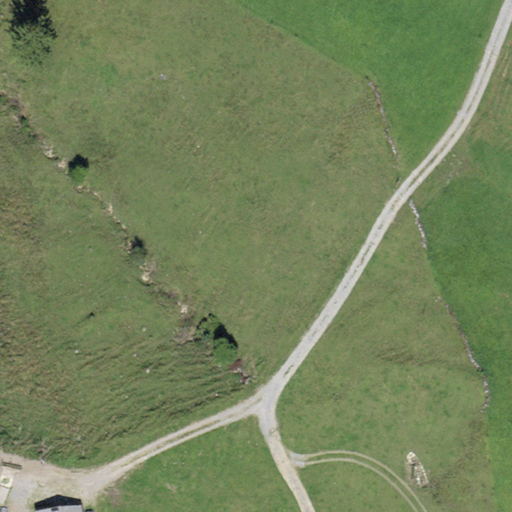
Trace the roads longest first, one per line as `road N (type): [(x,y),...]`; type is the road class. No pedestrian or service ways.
road 1 (track): [(273,398),(396,212),(460,133),(511,19)]
road 2 (track): [(273,398),(78,488),(21,495)]
road 3 (track): [(289,467),(348,454),(384,469),(423,511)]
road 4 (track): [(311,511),(274,436),(273,398)]
